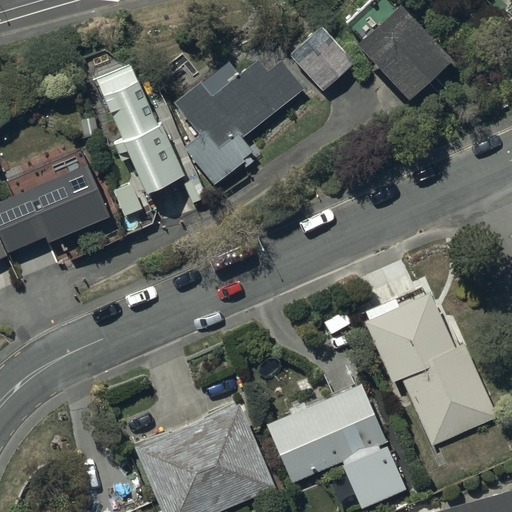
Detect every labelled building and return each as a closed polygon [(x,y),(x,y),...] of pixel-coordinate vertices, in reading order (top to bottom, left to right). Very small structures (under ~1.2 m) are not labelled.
[(449,61),(396,7),(393,9),(384,0),(369,0),(344,25),(360,41),(354,47),(406,102),(449,61)] [(354,63),(319,27),(288,56),(322,93),(354,63)] [(250,152),(239,139),(302,89),(279,61),(265,73),(256,61),(240,73),(230,60),(200,84),(198,81),(171,103),(197,135),(180,149),(212,188),(243,162),(241,159),(250,152)] [(182,176),(128,65),(94,80),(102,97),(100,98),(121,141),(119,142),(144,195),(182,176)] [(84,167),(0,202),(0,242),(5,255),(44,238),(47,245),(107,219),(100,205),(104,203),(90,170),(86,171),(84,167)] [(360,323),(362,322),(390,382),(399,378),(431,447),(497,416),(475,371),(471,373),(458,346),(453,349),(422,284),(356,315),(360,323)] [(289,415),(264,426),(290,484),(388,442),(384,433),(380,434),(359,385),(353,387),(352,384),(302,405),(302,403),(287,410),(289,415)] [(235,402),(131,447),(159,511),(218,511),(273,488),(235,402)] [(511,511),(511,490),(436,511),(511,511)]
